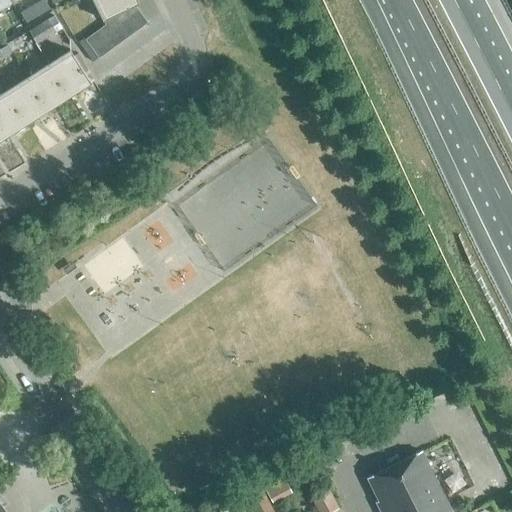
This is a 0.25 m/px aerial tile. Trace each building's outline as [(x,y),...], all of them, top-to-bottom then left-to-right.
[(138,3),(136,0),(93,0),(103,20),(112,15),(123,10),(134,5),(138,3)] [(147,22),(134,5),(123,10),(137,29),(147,22)] [(137,29),(123,10),(112,15),(128,36),(137,29)] [(128,36),(112,15),(103,20),(105,24),(104,25),(118,44),(128,36)] [(109,51),(118,44),(104,25),(95,32),(109,51)] [(99,58),(109,51),(95,32),(85,39),(99,58)] [(90,63),(99,58),(85,39),(84,37),(77,41),(90,63)] [(6,46),(0,49),(0,60),(11,54),(6,46)] [(48,64),(69,97),(91,83),(70,50),(48,64)] [(27,77),(48,110),(69,97),(48,64),(27,77)] [(6,90),(27,123),(48,110),(27,77),(6,90)] [(0,94),(0,127),(6,137),(27,123),(6,90),(0,94)] [(384,511),(450,511),(451,511),(421,451),(367,477),(384,511)] [(245,494),(253,511),(274,511),(262,486),(245,494)] [(323,511),(333,511),(337,510),(327,489),(316,495),(323,511)]
